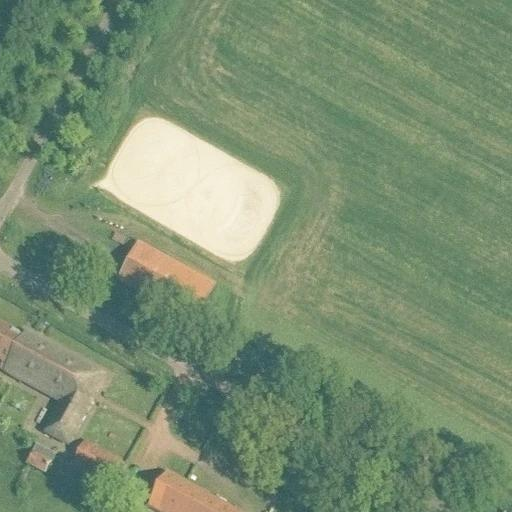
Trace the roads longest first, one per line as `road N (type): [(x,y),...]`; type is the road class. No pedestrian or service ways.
road 1 (unclassified): [(0,266),(442,511)]
road 2 (unclassified): [(0,217),(119,0)]
